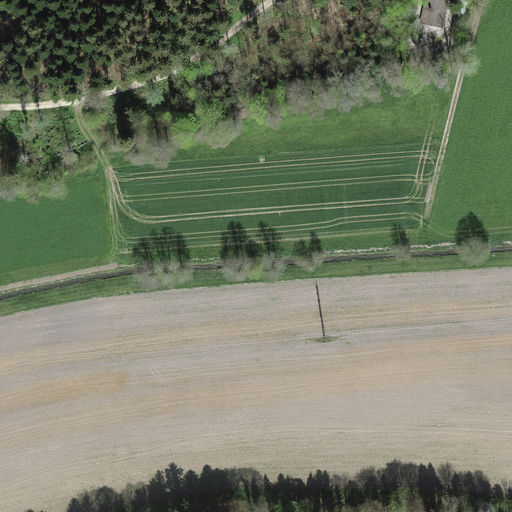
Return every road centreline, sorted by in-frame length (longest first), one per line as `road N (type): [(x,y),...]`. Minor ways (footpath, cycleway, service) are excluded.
road 1 (track): [(0,106),(79,99),(162,75),(273,0)]
road 2 (track): [(479,0),(424,218)]
